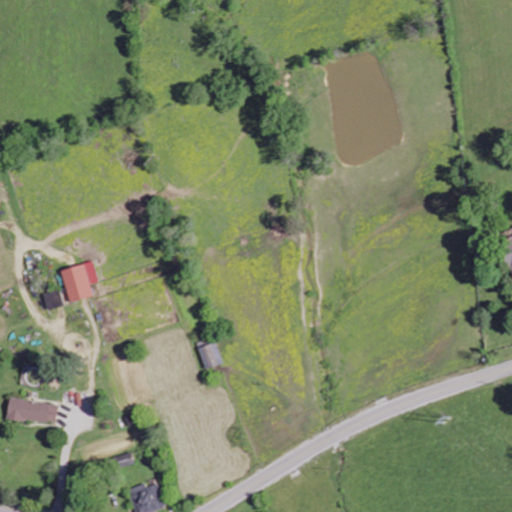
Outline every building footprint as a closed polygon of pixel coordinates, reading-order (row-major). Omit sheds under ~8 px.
[(73,303),(96,297),(92,285),(101,282),(96,262),(64,271),(73,303)] [(47,293),(50,310),(66,307),(64,291),(47,293)] [(225,364),(217,343),(200,349),(208,370),(225,364)] [(58,426),(61,406),(12,399),(9,419),(58,426)] [(137,463),(134,453),(117,459),(120,469),(137,463)] [(132,489),(140,511),(155,511),(169,507),(160,483),(151,487),(149,483),(132,489)]
